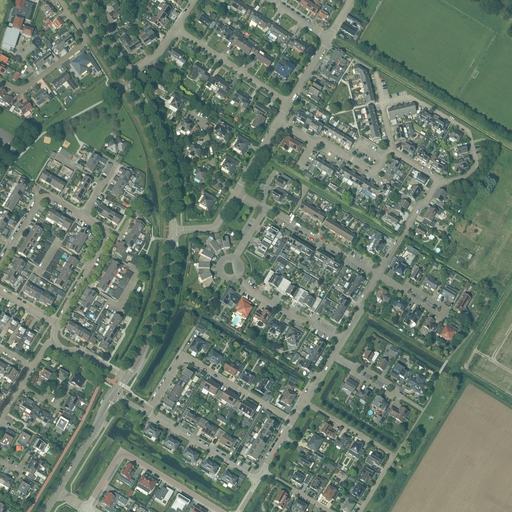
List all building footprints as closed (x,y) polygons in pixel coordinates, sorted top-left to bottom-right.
[(30,22),(33,10),(35,5),(24,2),(25,0),(16,0),(13,8),(15,9),(13,13),(12,13),(11,17),(13,18),(11,25),(9,24),(7,30),(2,45),(1,48),(6,52),(13,53),(15,47),(19,32),(22,33),(21,36),(30,39),(33,40),(37,37),(33,32),(24,29),(23,29),(20,29),(23,20),(30,22)] [(237,12),(242,4),(236,0),(232,0),(231,3),(233,4),(231,8),(237,12)] [(303,0),(300,5),(306,9),(309,3),(307,2),(308,0),(303,0)] [(318,1),(316,4),(314,7),(311,12),(316,16),(319,11),(320,10),(316,8),(320,3),(318,1)] [(167,6),(162,3),(159,8),(162,10),(161,12),(166,16),(171,10),(173,11),(175,8),(169,4),(167,6)] [(314,7),(309,3),(306,9),(311,12),(314,7)] [(49,6),(47,4),(43,7),(45,9),(44,9),(46,11),(47,11),(51,16),(55,13),(49,5),(49,6)] [(120,9),(120,8),(122,7),(118,5),(117,4),(115,5),(112,8),(115,13),(112,15),(112,14),(110,15),(108,16),(106,17),(106,18),(111,25),(115,22),(117,20),(118,19),(119,20),(119,19),(122,17),(117,10),(120,9)] [(249,9),(242,4),(237,12),(244,17),(246,13),(249,15),(252,10),(250,8),(249,9)] [(319,17),(318,18),(321,20),(322,19),(325,21),(333,10),(326,5),(322,12),(319,17)] [(142,14),(138,11),(136,13),(144,18),(148,20),(150,17),(146,15),(143,13),(142,14)] [(256,27),(257,26),(262,18),(256,13),(257,12),(254,11),(251,15),(250,16),(253,18),(251,21),(252,22),(251,23),(256,27)] [(165,28),(169,21),(165,18),(166,16),(161,12),(157,19),(156,19),(164,24),(162,26),(165,28)] [(208,19),(203,16),(204,14),(201,12),(197,19),(200,21),(199,22),(208,28),(211,24),(216,17),(212,14),(208,19)] [(348,15),(346,19),(353,22),(351,25),(354,27),(356,24),(360,27),(362,23),(348,15)] [(164,24),(156,19),(157,19),(154,17),(152,19),(150,17),(148,20),(158,27),(160,24),(162,26),(164,24)] [(269,22),(262,18),(257,26),(264,30),(266,27),(269,28),(272,23),(270,21),(269,22)] [(57,29),(60,28),(64,25),(59,19),(53,23),(57,29)] [(224,28),(220,25),(222,23),(219,22),(216,26),(219,27),(215,33),(222,37),(229,27),(226,25),(224,28)] [(363,29),(366,25),(366,24),(364,23),(353,40),(355,41),(356,41),(358,38),(361,33),(363,29)] [(271,28),(270,29),(273,31),(271,34),(270,36),(276,40),(277,38),(282,31),(276,26),(274,24),(271,28)] [(355,30),(345,24),(341,29),(351,35),(355,30)] [(235,31),(229,27),(222,37),(229,42),(232,36),(235,38),(239,31),(237,30),(235,31)] [(146,36),(151,43),(157,39),(155,36),(158,34),(156,31),(155,30),(152,32),(150,29),(144,33),(145,33),(146,34),(146,36)] [(289,35),(282,31),(277,38),(284,43),(283,44),(287,46),(289,43),(288,42),(292,36),(290,35),(289,35)] [(242,51),(247,43),(245,41),(246,40),(242,38),(244,36),(240,34),(235,41),(238,43),(235,46),(242,51)] [(74,42),(69,35),(64,39),(62,37),(60,39),(65,46),(67,44),(69,46),(74,42)] [(130,43),(125,35),(119,39),(122,43),(125,46),(124,47),(129,54),(141,46),(141,45),(137,40),(137,39),(130,43)] [(140,38),(137,40),(141,45),(143,43),(145,47),(151,43),(146,36),(141,39),(140,38)] [(65,46),(60,39),(60,40),(58,42),(57,41),(54,43),(55,45),(53,47),(58,53),(63,49),(62,48),(65,46)] [(247,43),(242,51),(249,55),(251,52),(253,53),(257,47),(258,46),(249,40),(247,43)] [(307,47),(297,40),(295,42),(292,40),(289,45),(292,48),(293,46),(303,53),(307,47)] [(269,68),(273,61),(261,52),(262,50),(258,48),(254,54),(258,56),(255,60),(260,63),(261,62),(269,68)] [(185,56),(174,49),(173,51),(170,50),(164,57),(167,59),(167,60),(170,61),(171,60),(168,58),(170,55),(184,64),(187,61),(183,58),(185,56)] [(35,52),(36,52),(38,55),(44,63),(47,62),(48,63),(53,59),(51,57),(48,53),(45,54),(42,55),(41,53),(40,54),(39,53),(40,52),(38,50),(35,52)] [(336,52),(333,57),(340,61),(345,65),(347,62),(341,59),(342,57),(343,57),(345,54),(338,50),(336,53),(336,52)] [(41,65),(44,63),(38,55),(36,52),(31,56),(33,58),(35,57),(37,59),(37,60),(32,64),(34,67),(37,71),(43,67),(41,65)] [(2,54),(2,55),(1,55),(0,56),(1,57),(0,57),(0,58),(0,60),(3,62),(6,64),(9,65),(10,63),(8,61),(10,58),(7,56),(2,54)] [(76,60),(70,64),(79,76),(87,70),(85,67),(90,63),(98,73),(100,71),(89,54),(85,56),(83,54),(78,58),(79,59),(76,61),(76,60)] [(337,66),(340,61),(333,57),(330,62),(337,66)] [(290,76),(295,68),(283,60),(274,72),(286,80),(289,75),(290,76)] [(328,62),(326,65),(327,66),(334,70),(337,66),(330,62),(329,63),(328,62)] [(210,77),(205,73),(207,70),(196,64),(192,70),(188,76),(195,80),(199,74),(203,77),(200,80),(205,83),(210,77)] [(331,75),(334,70),(327,66),(326,66),(324,68),(326,69),(324,71),(331,75)] [(359,75),(362,70),(359,68),(359,67),(354,68),(355,73),(355,75),(358,74),(359,75)] [(365,72),(362,70),(359,75),(360,75),(361,78),(367,76),(366,71),(365,72)] [(328,80),(331,75),(324,71),(321,76),(328,80)] [(77,88),(68,77),(65,73),(51,83),(56,90),(66,82),(73,91),(77,88)] [(222,81),(216,76),(213,80),(211,78),(208,83),(206,87),(209,89),(212,85),(217,89),(222,81)] [(166,84),(158,79),(156,82),(164,87),(166,84)] [(331,85),(323,80),(322,80),(320,84),(316,82),(313,88),(320,92),(324,87),(326,88),(327,85),(330,87),(331,85)] [(224,99),(225,96),(228,91),(226,90),(229,85),(222,81),(217,89),(219,90),(217,94),(224,99)] [(320,92),(313,88),(309,93),(313,95),(314,96),(311,99),(316,102),(318,103),(320,100),(317,98),(320,92)] [(8,98),(4,96),(6,93),(1,90),(0,91),(0,99),(5,103),(9,105),(13,99),(9,96),(8,98)] [(37,104),(47,96),(42,90),(32,98),(37,104)] [(250,103),(247,101),(249,98),(238,92),(234,98),(235,98),(233,98),(232,100),(232,101),(234,103),(235,102),(238,105),(240,102),(244,105),(243,107),(245,109),(250,103)] [(185,105),(187,102),(173,93),(175,98),(170,106),(178,111),(179,115),(183,108),(185,104),(185,105)] [(32,109),(27,102),(21,106),(17,104),(13,110),(17,113),(20,111),(23,116),(32,109)] [(412,116),(417,115),(415,109),(414,104),(409,105),(412,116)] [(268,111),(256,105),(253,111),(257,113),(258,112),(259,112),(259,114),(259,116),(258,115),(255,121),(251,127),(258,131),(265,119),(263,118),(264,115),(265,116),(268,111)] [(300,122),(305,115),(306,113),(300,109),(298,111),(295,117),(298,118),(297,120),(300,122)] [(415,121),(418,123),(420,120),(424,123),(429,116),(425,113),(424,115),(421,114),(420,115),(419,114),(415,121)] [(311,119),(313,116),(310,114),(308,117),(305,115),(300,122),(304,125),(305,123),(308,124),(311,119)] [(428,131),(431,126),(434,121),(431,120),(433,118),(429,116),(424,123),(428,125),(425,129),(428,131)] [(313,130),(319,120),(315,118),(314,121),(311,119),(308,124),(310,126),(309,128),(313,130)] [(193,123),(187,120),(186,122),(183,121),(180,127),(182,128),(181,130),(186,134),(188,131),(190,133),(193,127),(191,126),(193,123)] [(441,123),(437,121),(436,123),(434,121),(431,126),(437,130),(441,123)] [(220,122),(217,125),(214,131),(216,132),(215,135),(221,138),(222,136),(224,137),(227,132),(231,134),(233,130),(220,122)] [(318,131),(321,132),(323,128),(324,127),(317,123),(313,130),(317,132),(318,131)] [(443,139),(445,135),(444,134),(447,129),(444,128),(445,126),(441,123),(437,130),(442,133),(439,137),(443,139)] [(327,135),(331,128),(326,125),(322,132),(327,135)] [(396,136),(404,134),(403,129),(405,128),(404,125),(402,126),(397,127),(398,130),(394,131),(396,136)] [(331,138),(336,131),(331,128),(327,135),(331,138)] [(336,141),(340,134),(336,131),(331,138),(336,141)] [(458,134),(454,131),(452,134),(449,133),(446,137),(445,139),(448,141),(450,138),(458,143),(463,136),(459,134),(458,134)] [(341,143),(345,137),(340,134),(336,141),(341,143)] [(401,145),(407,141),(406,139),(404,134),(396,136),(397,141),(400,141),(401,145)] [(249,147),(251,144),(237,135),(238,140),(234,148),(241,153),(243,157),(247,150),(246,150),(248,146),(249,147)] [(290,139),(286,137),(280,148),(286,151),(289,146),(293,149),(293,150),(298,153),(302,146),(290,138),(290,139)] [(345,146),(350,139),(345,137),(341,143),(345,146)] [(350,149),(354,142),(350,140),(350,139),(345,146),(350,149)] [(122,142),(118,140),(117,143),(113,140),(108,149),(116,154),(118,150),(122,152),(127,144),(122,141),(122,142)] [(408,152),(412,145),(408,142),(407,141),(401,145),(405,147),(403,150),(408,152)] [(463,147),(462,144),(455,146),(453,147),(455,152),(458,152),(459,155),(468,153),(466,146),(463,147)] [(201,148),(195,145),(194,147),(192,146),(188,152),(190,153),(189,155),(195,159),(196,156),(198,158),(202,152),(200,151),(201,148)] [(417,148),(412,145),(408,152),(413,155),(415,152),(417,154),(420,148),(418,146),(417,148)] [(417,158),(422,161),(427,154),(428,152),(423,149),(425,147),(422,145),(420,148),(417,154),(419,155),(417,158)] [(431,162),(436,155),(433,153),(432,155),(431,157),(427,154),(422,161),(427,164),(429,161),(431,162)] [(93,155),(92,155),(90,154),(87,158),(90,160),(97,164),(98,163),(100,159),(99,159),(93,155)] [(237,167),(239,163),(225,155),(226,160),(222,168),(229,172),(231,177),(235,170),(234,170),(236,166),(237,167)] [(436,170),(441,163),(443,160),(438,157),(439,156),(436,155),(431,162),(434,164),(432,167),(436,170)] [(462,172),(462,169),(468,168),(467,163),(470,163),(468,156),(463,157),(464,160),(454,163),(456,171),(457,173),(462,172)] [(97,164),(90,160),(87,158),(87,159),(89,160),(87,164),(95,169),(97,164)] [(314,174),(318,169),(317,169),(322,162),(321,162),(317,159),(313,166),(316,168),(314,170),(312,173),(314,174)] [(322,172),(326,165),(324,163),(326,160),(323,159),(321,162),(322,162),(317,169),(318,169),(322,172)] [(404,164),(399,161),(397,163),(394,161),(391,166),(398,170),(400,166),(403,167),(404,164)] [(327,174),(333,164),(331,163),(329,166),(326,165),(322,172),(327,174)] [(398,176),(400,172),(398,170),(391,166),(388,164),(386,163),(385,165),(390,168),(388,171),(395,175),(398,176)] [(446,173),(448,166),(446,165),(441,163),(436,170),(441,173),(443,171),(446,173)] [(92,174),(95,169),(87,164),(84,169),(92,174)] [(331,177),(333,175),(336,170),(333,169),(335,166),(333,164),(327,174),(331,177)] [(207,172),(201,168),(200,171),(197,169),(194,175),(196,176),(195,179),(201,182),(202,180),(204,181),(208,175),(205,174),(207,172)] [(135,174),(131,171),(127,169),(125,172),(124,172),(121,176),(131,182),(134,177),(133,177),(135,174)] [(344,178),(348,171),(343,169),(341,172),(338,170),(336,174),(335,176),(338,178),(339,175),(344,178)] [(392,179),(395,175),(388,171),(385,169),(384,171),(387,173),(385,175),(392,179)] [(348,181),(354,171),(352,170),(351,173),(348,171),(344,178),(342,181),(346,184),(348,181)] [(353,184),(357,177),(355,175),(356,172),(354,171),(348,181),(353,184)] [(45,183),(49,175),(44,172),(39,180),(45,183)] [(50,186),(55,179),(49,175),(45,183),(50,186)] [(396,182),(392,180),(392,179),(385,175),(383,180),(387,183),(389,184),(391,182),(394,184),(396,182)] [(424,186),(427,180),(419,175),(416,181),(412,179),(410,181),(416,185),(418,182),(424,186)] [(117,180),(118,181),(129,187),(131,182),(121,176),(120,179),(119,178),(117,180)] [(292,181),(284,176),(282,179),(280,177),(276,185),(283,190),(285,186),(286,186),(287,186),(288,186),(289,185),(292,181)] [(358,187),(364,177),(362,176),(360,179),(357,177),(353,184),(358,187)] [(17,185),(25,190),(25,189),(30,192),(31,190),(26,187),(28,185),(25,183),(27,180),(21,177),(16,184),(17,185)] [(88,187),(92,182),(84,177),(81,183),(88,187)] [(361,192),(366,183),(364,181),(366,178),(364,177),(358,187),(356,189),(361,192)] [(118,181),(117,180),(114,178),(113,181),(117,183),(116,186),(126,192),(129,187),(118,181)] [(55,189),(60,182),(55,179),(50,186),(55,189)] [(365,195),(373,182),(371,181),(369,184),(366,183),(361,192),(365,195)] [(418,196),(421,191),(415,187),(416,185),(410,181),(409,184),(412,186),(409,191),(418,196)] [(61,192),(63,188),(65,185),(60,182),(55,189),(61,192)] [(370,197),(371,195),(376,188),(373,187),(375,184),(373,182),(365,195),(370,198),(370,197)] [(85,192),(88,187),(81,183),(78,188),(85,192)] [(25,190),(17,185),(15,190),(22,194),(24,192),(28,194),(30,192),(25,189),(25,190)] [(393,190),(385,185),(384,188),(382,186),(380,189),(379,189),(380,195),(384,194),(386,195),(387,195),(389,191),(391,193),(393,190)] [(126,192),(116,186),(114,188),(109,186),(108,188),(123,196),(126,192)] [(82,198),(85,192),(78,188),(75,193),(82,198)] [(120,201),(123,196),(108,188),(107,190),(112,193),(110,195),(120,201)] [(378,190),(376,188),(371,195),(370,197),(374,199),(376,197),(377,196),(380,195),(379,189),(378,190)] [(281,204),(284,199),(287,194),(279,189),(277,192),(275,191),(271,198),(278,203),(278,202),(281,204)] [(24,201),(25,199),(21,197),(22,194),(15,190),(12,194),(24,201)] [(442,208),(444,205),(442,203),(445,199),(447,194),(440,190),(434,199),(438,201),(436,204),(442,208)] [(418,196),(409,191),(406,196),(403,194),(401,197),(404,199),(407,200),(409,198),(415,202),(418,196)] [(213,199),(210,197),(210,196),(203,192),(204,196),(199,204),(207,209),(209,214),(217,200),(214,198),(213,199)] [(79,203),(82,198),(75,193),(72,199),(79,203)] [(24,201),(12,194),(9,199),(17,204),(18,201),(23,204),(24,201)] [(406,210),(409,205),(403,201),(404,199),(401,197),(399,195),(397,198),(401,200),(398,205),(406,210)] [(15,209),(19,211),(20,209),(15,206),(17,204),(9,199),(6,204),(14,208),(15,209)] [(310,207),(313,202),(312,200),(310,204),(309,203),(303,213),(306,214),(308,215),(312,209),(310,207)] [(303,213),(309,203),(307,202),(305,205),(303,203),(299,210),(302,211),(301,212),(303,213)] [(11,213),(14,208),(6,204),(3,208),(11,213)] [(403,216),(406,210),(398,205),(396,204),(393,209),(391,208),(389,211),(398,216),(399,213),(403,216)] [(443,211),(437,208),(433,205),(431,209),(430,208),(427,213),(434,218),(436,215),(440,217),(443,211)] [(101,217),(106,209),(100,206),(96,213),(101,217)] [(311,217),(313,219),(319,209),(317,208),(316,208),(315,210),(312,209),(308,215),(311,217)] [(107,220),(111,212),(106,209),(101,217),(107,220)] [(318,221),(322,214),(319,213),(321,210),(319,209),(313,219),(315,220),(315,219),(318,221)] [(51,221),(56,213),(51,210),(46,218),(51,221)] [(398,216),(389,211),(387,210),(385,212),(388,213),(388,214),(389,215),(386,220),(388,221),(387,222),(391,225),(391,224),(392,224),(396,227),(400,221),(396,219),(398,216)] [(13,224),(14,222),(10,219),(11,217),(4,212),(1,217),(13,224)] [(112,223),(116,215),(111,212),(107,220),(112,223)] [(55,228),(57,225),(57,224),(61,216),(56,213),(51,221),(54,223),(53,226),(55,228)] [(322,224),(328,215),(326,213),(324,216),(322,214),(318,221),(320,222),(320,223),(322,224)] [(436,223),(432,221),(434,218),(427,213),(424,219),(426,220),(424,223),(423,222),(422,224),(426,227),(427,225),(433,229),(436,223)] [(117,226),(122,219),(116,215),(112,223),(117,226)] [(62,228),(67,220),(61,216),(57,224),(57,225),(62,228)] [(13,224),(1,217),(0,218),(0,222),(6,226),(7,224),(12,226),(13,224)] [(328,230),(334,220),(332,219),(330,222),(328,220),(323,227),(326,228),(326,229),(328,230)] [(67,231),(70,227),(72,223),(67,220),(62,228),(67,231)] [(140,234),(143,228),(145,226),(136,220),(134,223),(136,224),(133,229),(140,234)] [(333,232),(337,226),(335,224),(336,222),(334,220),(328,230),(330,231),(333,232)] [(0,228),(7,233),(9,231),(4,229),(6,226),(0,222),(0,228)] [(337,236),(343,226),(341,225),(339,227),(337,226),(333,232),(335,234),(335,235),(337,236)] [(30,232),(39,237),(41,238),(44,233),(42,231),(34,226),(30,232)] [(342,238),(346,231),(344,230),(345,227),(343,226),(337,236),(339,237),(340,237),(342,238)] [(421,229),(418,227),(415,233),(423,238),(427,231),(426,230),(422,227),(421,229)] [(279,232),(272,228),(270,231),(267,229),(265,232),(275,239),(279,232)] [(86,239),(90,233),(82,229),(78,234),(86,239)] [(137,239),(140,234),(133,229),(129,235),(137,239)] [(348,229),(346,231),(342,238),(345,240),(344,240),(346,241),(352,232),(348,229)] [(35,242),(39,237),(30,232),(27,237),(35,242)] [(272,245),(275,239),(265,232),(263,235),(266,237),(264,240),(272,245)] [(352,232),(346,241),(349,243),(349,242),(351,244),(354,239),(356,237),(353,236),(355,233),(352,232)] [(374,245),(382,250),(385,245),(382,242),(383,240),(385,237),(378,233),(375,238),(370,241),(370,242),(372,243),(374,244),(374,245)] [(83,244),(86,239),(78,234),(75,239),(83,244)] [(134,244),(137,239),(129,235),(126,240),(134,244)] [(27,237),(24,243),(32,247),(35,242),(27,237)] [(224,250),(230,248),(228,237),(222,239),(217,240),(215,242),(221,250),(224,249),(224,250)] [(290,250),(291,247),(296,240),(291,237),(288,241),(286,244),(285,247),(290,250)] [(80,250),(83,244),(75,239),(72,245),(80,250)] [(131,249),(134,244),(126,240),(123,245),(128,248),(131,249)] [(272,245),(264,240),(262,243),(259,242),(257,245),(268,251),(272,245)] [(296,250),(300,243),(296,240),(291,247),(296,250)] [(215,242),(214,241),(210,245),(206,249),(205,251),(214,256),(216,254),(221,250),(215,242)] [(34,251),(35,249),(32,247),(24,243),(21,248),(29,253),(31,250),(34,251)] [(128,248),(123,245),(120,243),(117,248),(125,253),(128,248)] [(300,253),(305,245),(300,243),(296,250),(300,253)] [(372,243),(370,246),(367,251),(373,254),(375,252),(379,254),(382,250),(374,245),(374,244),(372,243)] [(77,255),(80,250),(72,245),(69,250),(77,255)] [(264,257),(268,251),(257,245),(256,248),(258,249),(256,253),(264,257)] [(305,256),(310,248),(305,245),(300,253),(305,256)] [(419,253),(409,247),(406,252),(416,258),(419,253)] [(26,258),(29,253),(21,248),(18,253),(26,258)] [(122,258),(124,254),(125,253),(117,248),(114,254),(122,258)] [(312,261),(314,258),(313,258),(317,253),(314,252),(314,251),(310,248),(305,256),(310,258),(308,261),(311,263),(312,261)] [(211,261),(214,256),(205,251),(204,251),(201,256),(202,256),(200,261),(199,264),(210,264),(211,261)] [(318,261),(323,254),(318,251),(317,253),(313,258),(314,258),(312,261),(314,262),(316,260),(318,261)] [(323,264),(327,257),(323,254),(318,261),(323,264)] [(327,267),(332,259),(327,257),(323,264),(327,267)] [(75,268),(78,262),(70,258),(67,263),(75,268)] [(403,278),(405,273),(408,269),(404,266),(405,265),(403,264),(404,261),(399,258),(396,263),(399,265),(394,272),(403,278)] [(330,272),(332,270),(337,262),(332,259),(327,267),(328,267),(326,269),(330,272)] [(25,265),(17,260),(14,266),(22,270),(25,265)] [(123,266),(114,261),(113,262),(110,267),(117,272),(119,269),(120,270),(123,266)] [(339,273),(341,270),(339,269),(341,265),(337,262),(332,270),(330,272),(330,273),(332,275),(334,271),(337,273),(337,272),(339,273)] [(72,273),(75,268),(67,263),(64,269),(72,273)] [(210,270),(210,264),(199,264),(199,263),(199,270),(199,275),(200,277),(210,273),(210,270)] [(19,276),(22,270),(14,266),(11,271),(19,276)] [(417,282),(419,278),(422,273),(418,271),(419,269),(415,266),(411,272),(414,273),(411,278),(417,282)] [(114,277),(117,272),(110,267),(106,273),(114,277)] [(68,279),(72,273),(64,269),(60,274),(68,279)] [(16,281),(19,276),(11,271),(8,276),(16,281)] [(273,286),(278,278),(273,276),(275,273),(271,271),(266,278),(263,282),(269,286),(270,284),(273,286)] [(111,282),(114,277),(106,273),(103,278),(111,282)] [(207,289),(214,282),(212,278),(213,278),(210,273),(200,277),(202,283),(203,283),(205,287),(207,289)] [(68,279),(60,274),(57,279),(65,284),(67,285),(68,282),(67,281),(68,279)] [(357,278),(352,275),(350,278),(362,286),(365,281),(358,276),(357,278)] [(428,289),(429,288),(435,291),(437,287),(439,287),(440,286),(440,285),(439,284),(439,283),(430,278),(431,277),(428,275),(424,282),(427,283),(425,287),(428,289)] [(13,286),(15,282),(16,281),(8,276),(5,282),(13,286)] [(108,288),(111,282),(103,278),(100,283),(108,288)] [(282,281),(278,278),(273,286),(276,288),(275,289),(281,293),(288,281),(284,279),(282,281)] [(350,278),(347,283),(349,285),(359,291),(362,286),(350,278)] [(65,284),(57,279),(54,285),(62,290),(63,287),(65,288),(67,285),(65,284)] [(290,296),(294,289),(290,286),(292,283),(288,281),(281,293),(286,296),(287,294),(290,296)] [(104,293),(107,289),(108,288),(100,283),(97,289),(104,293)] [(28,296),(33,287),(28,284),(23,292),(28,296)] [(356,296),(359,291),(349,285),(346,289),(346,290),(356,296)] [(453,290),(447,286),(441,295),(445,297),(444,299),(447,301),(449,298),(453,301),(459,292),(454,289),(453,290)] [(33,299),(38,291),(33,287),(28,296),(33,299)] [(295,287),(294,289),(290,296),(293,298),(292,299),(297,303),(304,291),(300,289),(300,290),(295,287)] [(353,301),(356,296),(346,290),(346,289),(343,288),(342,290),(344,292),(343,294),(353,301)] [(235,305),(240,298),(234,294),(234,293),(228,289),(222,298),(220,302),(226,306),(227,305),(230,307),(233,303),(235,305)] [(389,302),(391,298),(386,295),(387,293),(381,289),(376,298),(382,302),(383,301),(388,304),(389,302)] [(39,302),(44,294),(38,291),(33,299),(39,302)] [(94,301),(94,300),(97,296),(89,291),(86,297),(94,301)] [(307,306),(311,299),(312,297),(308,295),(308,294),(304,291),(297,303),(303,306),(304,305),(307,306)] [(39,302),(44,305),(49,297),(50,295),(45,292),(44,294),(39,302)] [(465,314),(468,312),(466,308),(471,299),(468,297),(469,295),(465,293),(455,310),(457,311),(462,314),(463,312),(465,314)] [(346,310),(349,304),(348,303),(349,301),(345,298),(342,296),(340,299),(341,300),(338,305),(346,310)] [(50,309),(54,300),(49,297),(44,305),(50,309)] [(90,306),(94,301),(86,297),(83,302),(90,306)] [(314,313),(322,300),(318,298),(316,302),(311,299),(307,306),(310,308),(309,310),(314,313)] [(246,319),(250,313),(252,309),(247,306),(249,303),(242,299),(237,308),(240,310),(238,313),(242,315),(242,316),(241,318),(246,319)] [(403,312),(404,309),(407,305),(397,299),(394,303),(393,306),(403,312)] [(87,311),(89,308),(90,306),(83,302),(80,307),(87,311)] [(343,314),(346,310),(338,305),(336,310),(343,314)] [(84,317),(87,311),(80,307),(77,313),(84,317)] [(340,319),(343,314),(336,310),(333,314),(340,319)] [(416,324),(422,314),(415,310),(410,317),(408,315),(405,320),(403,323),(408,326),(411,321),(416,324)] [(264,311),(262,314),(258,312),(258,311),(255,316),(254,318),(258,320),(258,321),(259,322),(258,325),(258,326),(258,327),(259,327),(261,328),(262,327),(264,325),(265,326),(269,320),(271,315),(264,311)] [(337,324),(340,319),(333,314),(330,320),(337,324)] [(0,324),(0,325),(5,327),(8,322),(10,318),(11,317),(10,317),(10,318),(5,315),(2,319),(0,317),(0,324)] [(119,325),(122,320),(115,315),(111,321),(119,325)] [(435,331),(437,326),(433,324),(434,322),(428,318),(426,322),(423,327),(429,330),(430,329),(434,332),(435,331)] [(5,327),(0,334),(0,337),(3,339),(9,330),(13,333),(15,329),(19,322),(19,323),(13,320),(11,324),(8,322),(5,327)] [(279,324),(273,320),(270,325),(269,327),(272,329),(270,333),(274,335),(276,331),(282,335),(286,328),(285,328),(286,327),(280,323),(279,324)] [(116,330),(119,325),(111,321),(108,326),(110,327),(116,330)] [(71,333),(75,326),(70,323),(65,330),(71,333)] [(439,331),(437,334),(440,337),(442,338),(445,339),(446,340),(448,341),(451,340),(452,339),(453,337),(455,334),(457,330),(450,325),(448,328),(447,328),(445,328),(445,329),(441,327),(439,331)] [(76,337),(80,329),(75,326),(71,333),(76,337)] [(13,333),(7,344),(11,346),(16,337),(21,339),(24,334),(26,330),(27,329),(26,330),(21,327),(19,331),(15,329),(13,333)] [(115,337),(118,332),(116,330),(110,327),(107,332),(115,337)] [(292,346),(297,345),(303,335),(291,327),(284,337),(287,339),(288,343),(292,346)] [(81,340),(86,332),(80,329),(76,337),(81,340)] [(21,339),(15,349),(19,351),(25,342),(29,345),(35,335),(35,334),(35,335),(30,332),(27,336),(24,334),(21,339)] [(86,343),(89,339),(91,335),(86,332),(81,340),(86,343)] [(111,342),(115,337),(107,332),(104,338),(111,342)] [(108,347),(111,342),(104,338),(101,343),(108,347)] [(199,341),(196,339),(192,346),(193,346),(193,347),(191,348),(190,350),(197,355),(202,347),(204,348),(203,349),(206,351),(209,345),(200,339),(199,341)] [(323,351),(326,346),(324,345),(326,343),(320,339),(315,347),(323,351)] [(105,353),(108,347),(101,343),(98,348),(105,353)] [(320,356),(323,351),(315,347),(313,351),(320,356)] [(366,350),(365,351),(366,351),(364,355),(365,356),(363,359),(365,360),(365,361),(365,362),(366,363),(367,363),(368,362),(370,363),(372,360),(375,362),(377,358),(379,354),(376,353),(372,354),(370,353),(366,350)] [(317,360),(320,356),(313,351),(310,356),(317,360)] [(216,355),(212,353),(207,361),(217,366),(218,364),(221,365),(225,359),(216,354),(216,355)] [(314,365),(317,360),(310,356),(307,360),(314,365)] [(305,359),(301,367),(310,373),(314,365),(307,360),(305,359)] [(383,371),(386,367),(388,363),(382,359),(377,367),(383,371)] [(239,368),(228,362),(223,370),(231,375),(231,374),(234,376),(234,377),(237,372),(240,373),(244,367),(241,365),(239,368)] [(2,377),(4,372),(6,373),(7,371),(4,369),(5,367),(7,368),(8,366),(6,364),(4,366),(1,365),(0,367),(0,377),(1,378),(2,377)] [(408,373),(404,371),(405,369),(397,364),(396,366),(392,371),(392,372),(390,375),(397,380),(399,376),(404,379),(407,375),(408,373)] [(10,370),(11,368),(8,366),(7,368),(5,367),(4,369),(7,371),(6,373),(4,372),(2,377),(3,378),(4,378),(7,380),(12,371),(10,370)] [(54,375),(56,372),(46,366),(39,379),(46,384),(52,374),(54,375)] [(69,373),(61,369),(62,368),(62,367),(61,369),(59,368),(58,371),(59,372),(55,378),(56,379),(56,378),(63,383),(70,372),(69,372),(69,373)] [(197,374),(190,369),(188,372),(185,370),(182,375),(182,376),(190,380),(190,381),(192,382),(197,374)] [(13,383),(19,372),(17,371),(16,373),(12,371),(7,380),(11,382),(13,383)] [(247,375),(244,372),(239,380),(250,386),(252,384),(255,385),(259,378),(256,376),(255,377),(248,373),(247,375)] [(73,385),(74,385),(80,389),(85,381),(74,375),(73,374),(67,383),(73,386),(73,385)] [(422,385),(426,380),(419,375),(416,380),(410,377),(406,384),(415,389),(414,390),(415,394),(417,394),(419,395),(421,393),(422,392),(422,388),(423,385),(422,385)] [(187,386),(190,381),(190,380),(182,376),(179,381),(187,386)] [(268,382),(263,379),(256,390),(254,389),(263,394),(266,390),(267,390),(268,389),(270,390),(269,392),(275,383),(269,379),(268,382)] [(349,396),(351,397),(353,398),(354,397),(357,393),(354,391),(358,385),(349,380),(345,385),(342,383),(339,388),(340,389),(344,388),(344,389),(347,391),(348,390),(352,393),(349,396)] [(184,391),(187,386),(179,381),(176,386),(184,391)] [(214,384),(208,381),(207,383),(204,381),(199,389),(203,391),(203,389),(209,393),(214,384)] [(217,400),(222,392),(219,390),(220,388),(214,384),(209,393),(215,396),(214,397),(214,398),(217,400)] [(181,396),(184,391),(176,386),(173,391),(181,396)] [(287,388),(282,395),(285,397),(293,402),(293,401),(294,400),(295,399),(295,398),(296,397),(290,393),(292,391),(287,388)] [(364,393),(360,390),(357,394),(357,395),(361,398),(360,400),(366,403),(372,394),(366,390),(364,393)] [(178,401),(181,396),(173,391),(170,396),(178,401)] [(232,395),(226,391),(225,394),(222,392),(217,400),(220,402),(221,401),(221,400),(227,404),(232,395)] [(232,395),(227,404),(233,407),(232,408),(229,413),(232,415),(235,410),(240,403),(236,401),(238,398),(232,395)] [(69,396),(66,402),(74,407),(76,408),(79,402),(80,403),(82,400),(76,396),(74,399),(69,396)] [(175,406),(178,401),(170,396),(167,401),(175,406)] [(292,403),(293,402),(285,397),(282,402),(280,400),(278,404),(283,407),(285,404),(289,407),(290,406),(291,405),(292,404),(292,403)] [(384,412),(388,406),(383,403),(384,401),(377,397),(372,405),(379,410),(379,409),(384,412)] [(30,401),(24,398),(23,400),(20,398),(13,410),(13,411),(13,410),(17,412),(19,408),(24,411),(30,401)] [(175,406),(167,401),(167,400),(163,406),(166,408),(165,410),(172,415),(177,407),(175,406)] [(31,419),(37,409),(34,407),(36,405),(30,401),(24,411),(30,414),(29,416),(29,418),(31,419)] [(71,412),(74,407),(66,402),(63,408),(64,409),(63,411),(66,413),(72,417),(74,414),(71,412)] [(250,406),(244,402),(243,405),(240,403),(235,410),(238,412),(239,412),(238,412),(239,411),(245,414),(250,406)] [(253,421),(258,414),(254,412),(256,409),(250,406),(245,414),(250,418),(250,419),(249,419),(253,421)] [(398,412),(396,411),(397,411),(392,408),(388,414),(395,418),(394,419),(402,423),(408,413),(401,408),(398,412)] [(37,409),(31,419),(29,422),(32,424),(34,421),(36,419),(41,422),(46,414),(40,410),(38,415),(35,413),(37,409)] [(189,425),(196,415),(186,410),(182,417),(185,419),(184,422),(189,425)] [(74,419),(64,413),(62,417),(60,416),(59,419),(60,420),(56,426),(64,431),(68,424),(70,426),(74,419)] [(48,430),(52,424),(49,422),(52,417),(46,414),(41,422),(46,425),(45,428),(45,427),(48,429),(48,430)] [(200,428),(204,420),(196,415),(189,425),(195,429),(196,426),(200,428)] [(275,431),(278,426),(272,422),(273,421),(269,418),(265,425),(275,431)] [(207,436),(213,426),(204,420),(200,428),(203,430),(202,433),(207,436)] [(333,439),(336,434),(331,430),(332,428),(326,424),(321,433),(327,436),(333,439)] [(272,436),(275,431),(265,425),(262,430),(272,436)] [(153,429),(149,426),(143,436),(151,440),(152,438),(156,440),(157,439),(158,440),(160,436),(159,436),(160,433),(156,431),(157,430),(154,428),(153,429)] [(218,439),(222,431),(213,426),(207,436),(213,439),(214,437),(218,439)] [(7,429),(3,436),(4,437),(0,443),(4,446),(3,448),(3,450),(5,451),(6,450),(8,448),(16,435),(7,429)] [(24,432),(25,430),(24,430),(23,432),(22,431),(20,434),(22,435),(18,442),(25,446),(32,435),(31,436),(24,432)] [(269,441),(272,436),(262,430),(259,435),(269,441)] [(225,447),(231,437),(222,431),(218,439),(221,441),(220,444),(225,447)] [(266,446),(269,441),(259,435),(255,440),(266,446)] [(337,439),(334,444),(337,446),(340,448),(341,448),(341,449),(342,450),(343,450),(344,450),(350,439),(343,435),(340,441),(337,439)] [(236,450),(240,442),(231,437),(225,447),(230,450),(232,448),(236,450)] [(323,461),(325,458),(316,452),(322,441),(314,437),(308,447),(314,451),(312,454),(323,461)] [(172,440),(168,438),(163,447),(170,452),(171,449),(175,452),(176,451),(177,451),(179,448),(178,447),(179,445),(175,442),(176,441),(173,439),(172,440)] [(32,449),(34,451),(35,449),(42,453),(47,446),(42,443),(36,439),(35,439),(31,446),(31,447),(33,448),(32,449)] [(263,451),(266,446),(255,440),(252,445),(263,451)] [(359,446),(355,443),(349,453),(359,459),(362,454),(359,452),(362,448),(361,447),(362,446),(359,444),(359,446)] [(259,457),(263,451),(252,445),(249,450),(259,457)] [(191,452),(187,449),(182,459),(189,463),(191,461),(195,463),(195,462),(196,463),(198,460),(197,459),(199,456),(194,454),(195,453),(192,451),(191,452)] [(256,462),(259,457),(249,450),(246,456),(247,457),(246,460),(252,463),(254,460),(256,462)] [(311,461),(314,456),(308,453),(306,456),(307,456),(306,458),(303,456),(299,463),(302,465),(302,466),(303,467),(304,467),(305,467),(309,469),(313,462),(311,461)] [(377,455),(373,453),(369,460),(367,459),(365,463),(372,467),(374,463),(378,466),(383,459),(379,457),(380,456),(377,454),(377,455)] [(27,466),(35,471),(36,471),(37,472),(40,466),(46,470),(48,467),(43,464),(37,460),(35,463),(31,461),(27,466)] [(211,464),(207,461),(201,470),(208,475),(210,472),(214,475),(214,474),(215,474),(217,471),(216,471),(218,468),(214,465),(214,464),(211,462),(211,464)] [(134,468),(127,464),(120,475),(127,479),(125,483),(130,487),(134,481),(130,479),(131,476),(130,476),(132,472),(134,468)] [(370,480),(374,473),(371,471),(372,468),(365,464),(364,467),(366,469),(362,475),(361,474),(358,478),(361,479),(360,480),(366,483),(369,479),(370,480)] [(33,481),(35,478),(32,476),(35,471),(27,466),(24,472),(29,474),(27,478),(33,481)] [(230,475),(226,473),(220,482),(227,487),(229,484),(233,486),(234,486),(235,486),(237,483),(236,482),(237,480),(233,477),(233,476),(230,474),(230,475)] [(306,485),(312,476),(306,473),(303,478),(296,473),(292,480),(295,482),(295,483),(297,484),(298,484),(301,486),(303,483),(306,485)] [(138,484),(139,484),(137,487),(141,489),(143,487),(151,491),(156,482),(144,475),(138,484)] [(35,484),(25,477),(23,481),(21,481),(20,483),(21,484),(17,491),(25,496),(29,489),(32,490),(35,484)] [(9,494),(13,488),(10,486),(13,482),(7,478),(2,486),(7,490),(6,492),(7,492),(9,493),(9,494)] [(320,481),(316,478),(310,488),(317,492),(320,488),(322,489),(327,482),(322,479),(320,481)] [(363,485),(357,481),(355,484),(357,486),(352,495),(358,499),(360,496),(361,496),(361,497),(363,493),(362,493),(364,490),(360,487),(362,484),(363,485)] [(154,494),(152,498),(155,500),(156,498),(161,502),(162,500),(163,501),(163,500),(168,503),(174,492),(168,489),(167,490),(165,489),(162,487),(160,491),(157,496),(154,494)] [(335,499),(339,493),(329,487),(323,497),(327,500),(326,501),(329,502),(329,501),(330,502),(333,497),(335,499)] [(283,510),(288,501),(289,500),(286,498),(288,496),(281,491),(275,501),(279,504),(278,506),(283,510)] [(105,498),(105,499),(116,505),(118,502),(125,506),(128,501),(116,494),(114,497),(108,493),(107,495),(107,494),(105,497),(105,498)] [(178,498),(171,508),(172,508),(173,507),(177,509),(176,511),(179,507),(183,509),(182,511),(186,505),(188,507),(191,503),(182,497),(179,496),(178,498)] [(344,511),(350,511),(355,506),(352,504),(353,501),(348,498),(345,503),(346,505),(342,511),(344,511)] [(116,505),(105,499),(104,499),(102,502),(102,503),(102,504),(108,507),(106,510),(108,511),(115,511),(117,511),(113,509),(116,505)] [(304,511),(307,507),(297,501),(293,507),(300,511),(304,511)]
